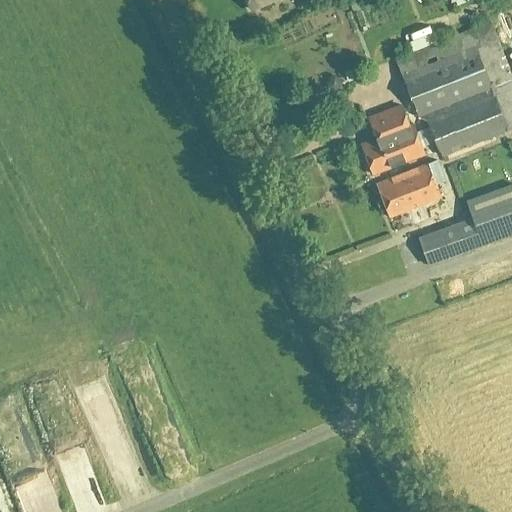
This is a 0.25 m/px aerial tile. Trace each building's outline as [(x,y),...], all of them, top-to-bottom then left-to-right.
[(244,0),(250,11),(276,0),(244,0)] [(431,127),(415,133),(411,125),(408,126),(400,106),(367,119),(373,133),(375,132),(377,138),(361,144),(373,175),(385,170),(423,156),(420,148),(437,142),(443,155),(511,128),(511,79),(490,24),(396,60),(418,116),(429,121),(431,127)] [(356,79),(352,69),(343,73),(347,82),(356,79)] [(328,89),(333,91),(339,89),(341,83),(339,78),(334,76),(328,78),(326,83),(328,89)] [(427,165),(389,180),(376,184),(389,218),(440,199),(427,165)] [(511,185),(467,201),(473,218),(419,237),(428,265),(511,235),(511,185)] [(511,268),(435,294),(443,316),(511,292),(511,268)]
